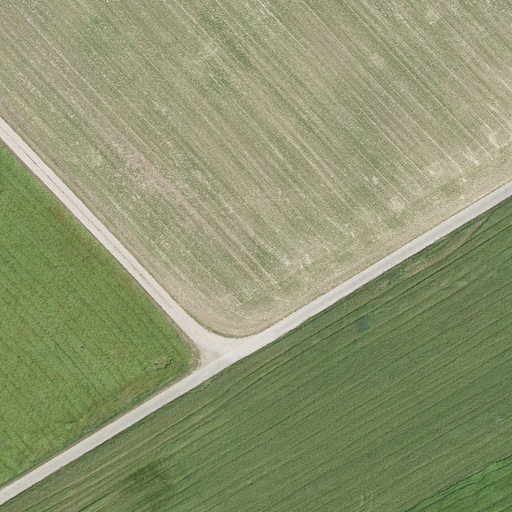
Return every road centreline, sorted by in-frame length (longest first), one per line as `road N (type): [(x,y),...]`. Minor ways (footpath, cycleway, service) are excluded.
road 1 (track): [(0,498),(511,189)]
road 2 (track): [(0,125),(224,363)]
